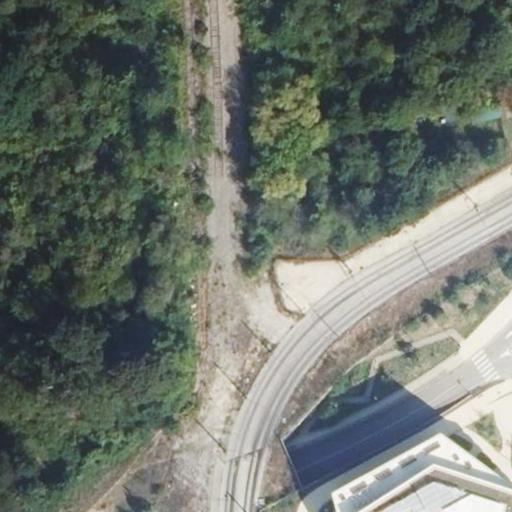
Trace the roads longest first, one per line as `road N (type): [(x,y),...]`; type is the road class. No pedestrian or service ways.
road 1 (motorway): [(511,18),(0,153)]
road 2 (motorway): [(0,198),(511,63)]
road 3 (residential): [(491,358),(396,420),(249,482),(203,511)]
